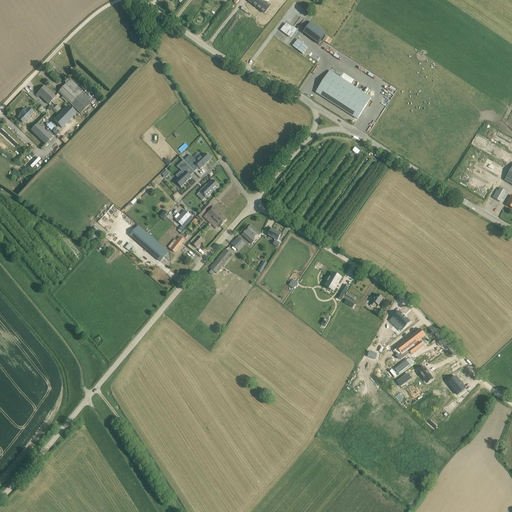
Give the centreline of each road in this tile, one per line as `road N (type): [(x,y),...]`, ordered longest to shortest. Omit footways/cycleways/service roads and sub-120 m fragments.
road 1 (tertiary): [(252,203),(0,499)]
road 2 (unclassified): [(511,398),(387,281),(252,203)]
road 3 (track): [(0,263),(75,357),(94,409),(158,511)]
road 4 (tertiary): [(314,105),(137,0)]
road 5 (tertiary): [(511,228),(352,129)]
road 6 (track): [(0,244),(107,375)]
road 7 (unclassified): [(119,0),(81,26),(0,110)]
road 8 (track): [(181,511),(96,388)]
